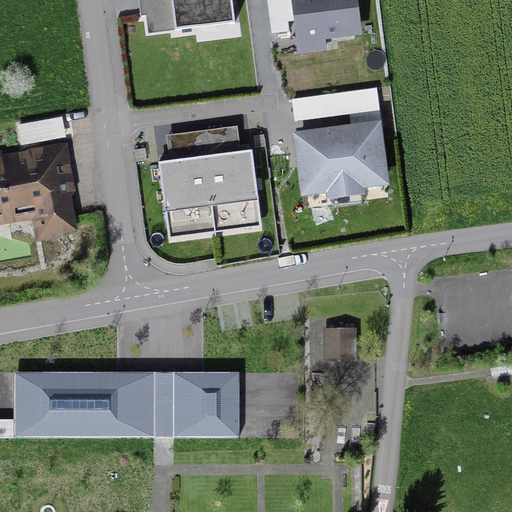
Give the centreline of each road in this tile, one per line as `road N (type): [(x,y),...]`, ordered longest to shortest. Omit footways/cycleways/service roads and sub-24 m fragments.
road 1 (residential): [(89,0),(129,298)]
road 2 (residential): [(403,250),(129,298)]
road 3 (residential): [(381,511),(403,250)]
road 4 (residential): [(129,298),(0,321)]
